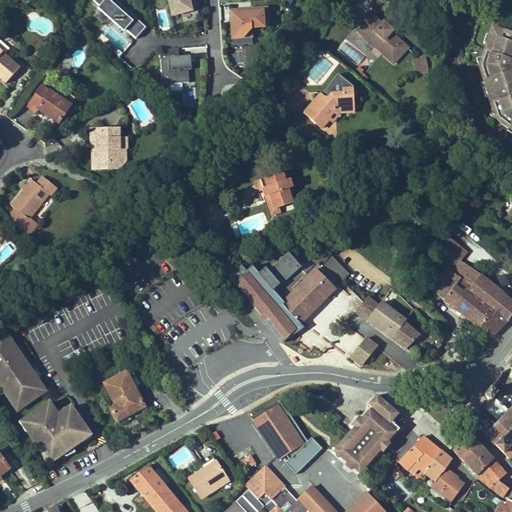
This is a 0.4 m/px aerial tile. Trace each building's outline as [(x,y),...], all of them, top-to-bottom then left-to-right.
[(126,10),(114,0),(94,0),(93,1),(99,7),(125,30),(136,39),(145,28),(132,16),(126,10)] [(192,11),(189,0),(169,0),(173,16),(192,11)] [(125,30),(99,7),(97,9),(123,32),(125,30)] [(264,28),(263,23),(269,22),(267,8),(234,10),(234,23),(231,23),(232,39),(243,38),(251,29),(264,28)] [(373,16),(359,32),(393,63),(407,48),(391,33),(392,31),(383,23),(382,24),(373,16)] [(511,34),(491,28),(489,36),(491,37),(489,43),(486,44),(481,58),(484,65),(479,66),(493,110),(497,109),(499,115),(496,119),(511,131),(511,34)] [(10,49),(0,39),(0,77),(6,83),(19,68),(5,55),(10,49)] [(349,46),(342,51),(347,58),(354,54),(349,46)] [(189,82),(187,56),(179,57),(178,49),(160,50),(163,84),(189,82)] [(428,73),(426,58),(413,60),(416,75),(428,73)] [(353,105),(352,89),(351,89),(353,87),(338,75),(321,96),(321,95),(305,114),(321,128),(329,119),(327,118),(334,110),(335,110),(335,107),(336,106),(353,105)] [(287,98),(300,83),(296,80),(289,87),(290,88),(288,90),(287,88),(282,94),(287,98)] [(70,105),(63,100),(42,86),(28,106),(36,112),(38,109),(58,123),(70,106),(70,105)] [(70,105),(75,98),(68,93),(63,100),(70,105)] [(329,119),(332,122),(340,113),(353,112),(353,105),(336,106),(335,107),(335,110),(334,110),(327,118),(329,119)] [(118,149),(125,148),(126,148),(126,137),(119,138),(118,128),(90,129),(91,144),(97,144),(98,169),(108,169),(108,163),(119,162),(118,149)] [(126,160),(125,148),(118,149),(119,162),(108,163),(108,169),(119,168),(126,160)] [(291,187),(286,171),(260,180),(263,189),(266,196),(273,194),(277,208),(278,208),(292,203),(287,189),(291,187)] [(24,189),(11,206),(14,208),(17,210),(10,219),(27,238),(37,225),(30,218),(49,195),(51,197),(57,189),(42,177),(36,184),(32,180),(27,186),(24,189)] [(263,189),(260,180),(254,182),(257,191),(263,189)] [(192,214),(212,198),(203,186),(182,201),(192,214)] [(277,208),(273,194),(266,196),(272,215),(280,212),(278,208),(277,208)] [(17,210),(14,208),(8,216),(10,219),(17,210)] [(466,253),(444,236),(446,266),(444,266),(447,268),(472,288),(469,292),(496,314),(498,312),(507,321),(511,312),(511,306),(499,295),(500,295),(479,278),(479,277),(459,263),(466,253)] [(281,343),(335,289),(317,271),(284,303),(272,292),(278,286),(279,287),(301,268),(288,253),(267,272),(265,269),(256,277),(252,280),(239,266),(228,276),(250,301),(281,343)] [(349,275),(331,256),(317,271),(335,289),(349,275)] [(445,271),(447,268),(444,266),(436,258),(434,261),(445,271)] [(256,277),(243,263),(239,266),(252,280),(256,277)] [(472,288),(447,268),(445,271),(431,290),(444,300),(443,301),(479,328),(479,327),(490,338),(507,321),(498,312),(496,314),(469,292),(472,288)] [(367,321),(378,306),(367,298),(355,312),(367,321)] [(405,321),(381,302),(378,306),(367,321),(392,339),(403,325),(405,321)] [(318,352),(341,325),(318,306),(307,319),(312,323),(300,338),(318,352)] [(406,349),(419,337),(403,325),(392,339),(406,349)] [(45,391),(27,365),(25,366),(20,358),(22,357),(17,350),(12,353),(9,349),(14,345),(9,338),(7,339),(1,331),(0,331),(0,385),(4,392),(9,399),(14,395),(22,407),(45,391)] [(441,345),(440,344),(440,342),(431,334),(423,342),(434,353),(441,345)] [(361,366),(377,347),(365,338),(350,357),(361,366)] [(17,350),(14,345),(9,349),(12,353),(17,350)] [(159,379),(149,360),(139,366),(149,384),(159,379)] [(144,407),(126,372),(104,384),(115,405),(109,409),(115,419),(131,410),(133,412),(144,407)] [(511,382),(501,374),(484,396),(489,400),(509,411),(511,407),(511,393),(510,392),(511,389),(511,382)] [(22,407),(14,395),(9,399),(17,411),(22,407)] [(353,428),(333,451),(346,462),(349,461),(355,465),(353,469),(360,474),(368,465),(374,470),(378,465),(375,463),(383,453),(383,452),(390,444),(388,442),(405,422),(397,415),(398,414),(376,396),(368,405),(371,407),(361,419),(358,417),(351,426),(353,428)] [(253,421),(276,405),(284,417),(289,414),(278,399),(251,417),(253,421)] [(509,411),(489,400),(478,412),(479,425),(486,435),(509,411)] [(78,432),(80,425),(77,421),(79,420),(70,407),(63,412),(61,417),(55,415),(54,410),(49,403),(25,420),(31,429),(27,432),(43,455),(45,454),(51,462),(82,441),(81,439),(82,438),(78,432)] [(307,442),(289,414),(284,417),(276,405),(253,421),(279,460),(285,455),(289,460),(285,463),(296,475),(322,449),(311,438),(307,442)] [(116,421),(133,412),(131,410),(115,419),(116,421)] [(511,413),(509,411),(486,435),(503,453),(511,446),(503,438),(511,428),(511,413)] [(31,429),(25,420),(20,422),(27,432),(31,429)] [(461,460),(478,444),(470,435),(454,451),(461,460)] [(422,437),(399,461),(408,470),(409,470),(414,464),(418,468),(424,473),(440,452),(422,437)] [(493,460),(487,453),(478,444),(461,460),(477,476),(493,460)] [(440,452),(424,473),(435,482),(431,487),(451,502),(463,485),(457,480),(458,479),(445,469),(451,461),(440,452)] [(0,475),(9,469),(0,456),(0,475)] [(254,464),(250,456),(242,461),(247,469),(254,464)] [(213,457),(203,463),(206,468),(203,470),(205,473),(218,465),(213,457)] [(505,475),(493,460),(477,476),(503,498),(510,488),(504,483),(502,486),(497,482),(505,475)] [(349,461),(346,462),(344,466),(350,471),(353,469),(355,465),(349,461)] [(413,474),(418,468),(414,464),(409,470),(413,474)] [(203,470),(188,479),(201,499),(229,481),(218,465),(205,473),(203,470)] [(169,511),(178,504),(147,466),(130,480),(157,511),(169,511)] [(270,473),(265,467),(260,473),(265,478),(270,473)] [(328,511),(331,510),(310,487),(296,500),(270,473),(265,478),(260,473),(250,481),(256,487),(250,492),(249,490),(225,511),(328,511)] [(250,492),(256,487),(250,481),(245,486),(249,490),(250,492)] [(511,511),(511,491),(505,504),(501,501),(495,511),(511,511)] [(384,511),(368,494),(348,511),(384,511)]
